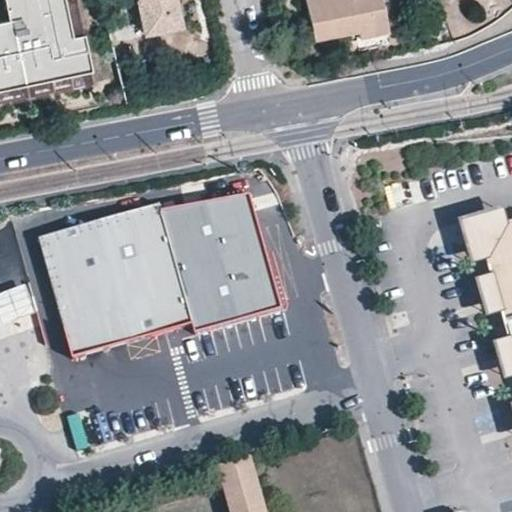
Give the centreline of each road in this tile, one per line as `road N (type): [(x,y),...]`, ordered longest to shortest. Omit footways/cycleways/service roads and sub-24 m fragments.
road 1 (unclassified): [(45,466),(259,412),(382,391)]
road 2 (unclassified): [(300,102),(382,391)]
road 3 (residential): [(0,157),(263,109)]
road 4 (residential): [(300,102),(432,77),(511,46)]
road 5 (unclassified): [(382,391),(416,511)]
